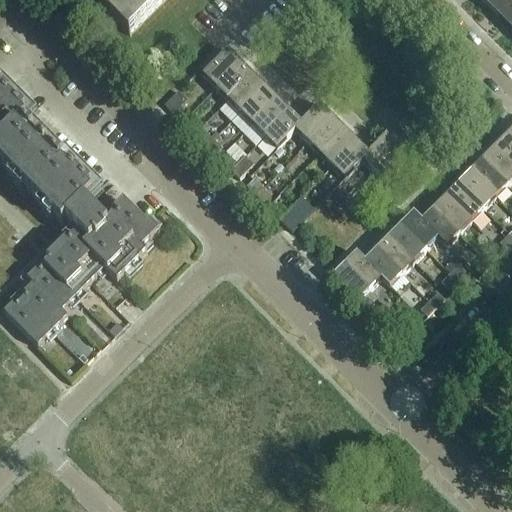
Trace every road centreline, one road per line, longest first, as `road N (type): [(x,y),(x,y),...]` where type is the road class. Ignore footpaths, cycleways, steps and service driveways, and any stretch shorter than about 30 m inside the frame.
road 1 (residential): [(233,250),(39,443)]
road 2 (unclassified): [(233,250),(401,411)]
road 3 (residential): [(162,171),(133,182),(51,102),(28,54)]
road 4 (unclassified): [(162,171),(149,139),(45,36)]
road 5 (residential): [(511,298),(401,411)]
road 6 (unclassified): [(401,411),(500,511)]
road 7 (residential): [(426,0),(511,84)]
